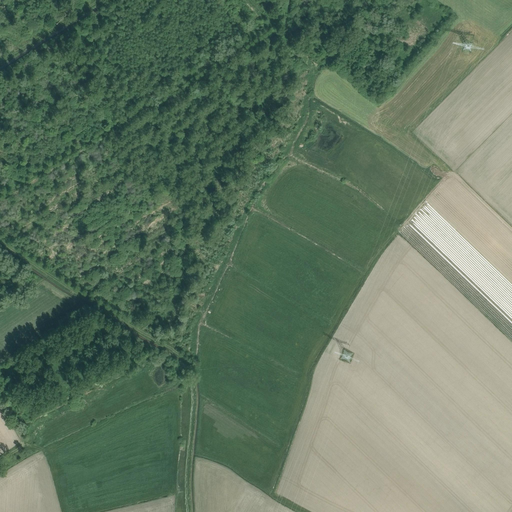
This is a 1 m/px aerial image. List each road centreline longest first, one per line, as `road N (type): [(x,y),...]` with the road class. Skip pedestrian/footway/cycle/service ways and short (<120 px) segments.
road 1 (track): [(0,240),(191,363)]
road 2 (track): [(185,359),(192,397),(182,511)]
